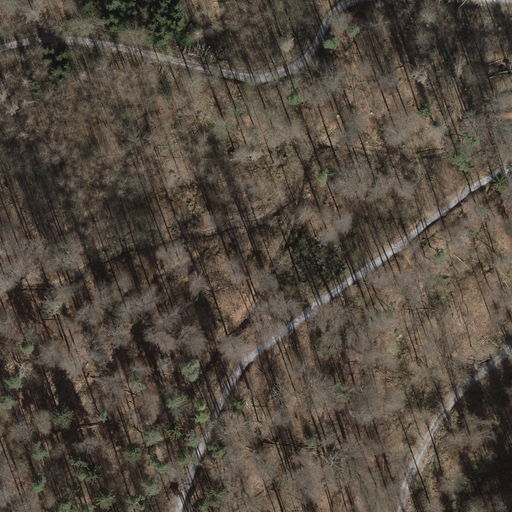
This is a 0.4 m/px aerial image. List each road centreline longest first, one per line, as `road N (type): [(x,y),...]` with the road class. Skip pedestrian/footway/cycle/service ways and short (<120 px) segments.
road 1 (track): [(178,511),(199,445),(241,365),(511,165)]
road 2 (track): [(350,0),(326,19),(305,58),(261,77),(89,42),(0,48)]
road 3 (track): [(511,345),(432,427),(400,511)]
